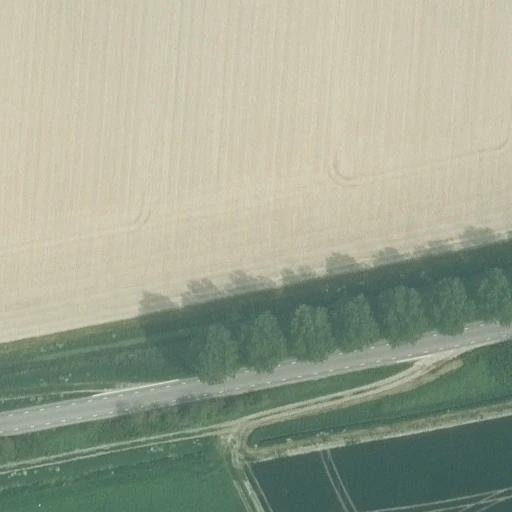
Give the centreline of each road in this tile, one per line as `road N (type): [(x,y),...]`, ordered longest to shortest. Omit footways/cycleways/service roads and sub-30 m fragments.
road 1 (tertiary): [(511,327),(0,424)]
road 2 (track): [(0,471),(372,390),(422,370),(448,340)]
